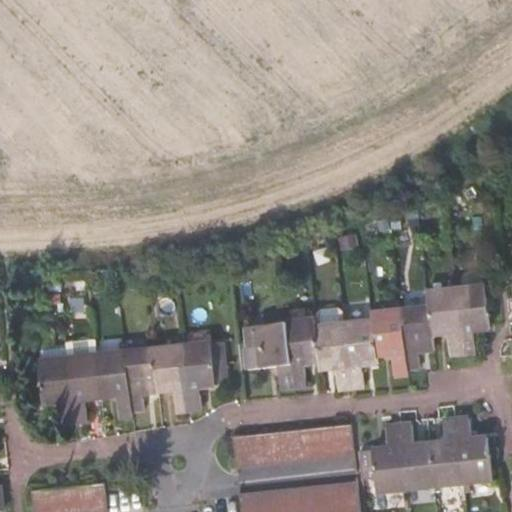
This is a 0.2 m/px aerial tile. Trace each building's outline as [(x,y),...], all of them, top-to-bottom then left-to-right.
[(479,290),(452,293),(458,354),(470,353),(468,332),(484,331),(479,290)] [(425,311),(428,337),(443,335),(445,355),(458,354),(452,293),(424,296),(425,311)] [(425,311),(397,314),(403,370),(416,368),(415,353),(430,351),(428,337),(425,311)] [(370,324),(374,357),(389,356),(391,378),(404,376),(403,370),(397,314),(370,317),(370,324)] [(314,323),(285,326),(292,387),(305,386),(302,366),(318,364),(315,331),(314,323)] [(370,324),(342,328),(350,388),(362,387),(360,367),(375,365),(374,357),(370,324)] [(292,387),(285,326),(258,329),(259,334),(249,335),(250,351),(261,350),(263,370),(277,368),(280,388),(292,387)] [(342,328),(315,331),(318,364),(320,371),(335,370),(337,390),(350,388),(342,328)] [(222,342),(211,343),(216,383),(227,381),(222,342)] [(211,343),(184,347),(192,408),(205,406),(202,387),(216,384),(211,343)] [(158,350),(163,391),(177,389),(180,410),(192,408),(184,347),(158,350)] [(158,350),(128,354),(135,407),(149,405),(147,393),(163,391),(158,350)] [(128,354),(101,357),(106,398),(121,396),(124,416),(136,414),(135,407),(128,354)] [(101,357),(73,361),(81,422),(93,420),(90,400),(106,398),(101,357)] [(81,422),(73,361),(46,364),(52,404),(66,403),(68,423),(81,422)] [(467,419),(456,420),(462,484),(489,481),(485,438),(469,440),(467,419)] [(444,443),(430,444),(434,486),(462,484),(456,420),(442,421),(444,443)] [(412,425),(399,427),(406,489),(434,486),(430,444),(414,446),(412,425)] [(406,489),(399,427),(386,428),(388,449),(373,450),(374,454),(365,455),(368,481),(377,480),(379,492),(406,489)] [(228,442),(232,473),(348,460),(345,429),(228,442)] [(107,511),(103,484),(32,494),(34,511),(107,511)] [(355,511),(353,484),(236,496),(237,511),(355,511)]
